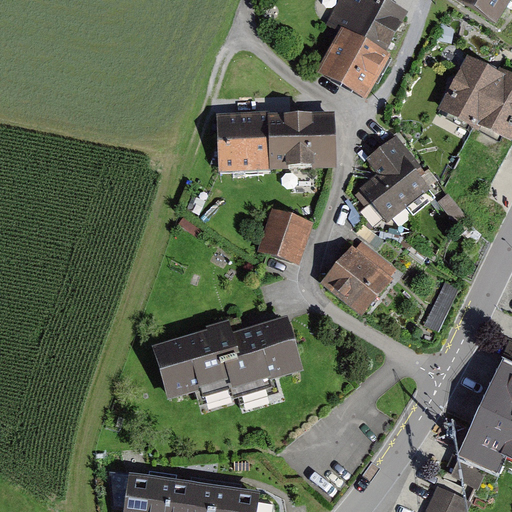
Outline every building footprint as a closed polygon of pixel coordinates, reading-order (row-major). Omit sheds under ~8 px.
[(338,36),(315,78),(362,102),(405,21),(365,0),(343,0),(328,30),(338,36)] [(463,0),(498,19),(504,9),(508,0),(463,0)] [(511,85),(491,75),(463,62),(436,117),(507,152),(511,142),(511,85)] [(332,119),(217,123),(218,177),(219,177),(330,174),(334,174),(332,119)] [(378,182),(359,195),(383,228),(427,197),(411,174),(423,166),(400,135),(363,161),(378,182)] [(312,228),(272,214),(257,257),(296,271),(312,228)] [(401,287),(359,253),(328,291),(369,325),(401,287)] [(459,290),(446,284),(425,326),(439,333),(459,290)] [(180,344),(148,354),(165,409),(226,391),(230,405),(307,382),(288,318),(229,336),(225,325),(178,339),(180,344)] [(511,369),(504,365),(451,477),(479,490),(489,468),(500,474),(506,461),(511,463),(511,369)] [(238,490),(128,474),(122,511),(253,511),(257,493),(238,490)] [(466,511),(470,505),(440,492),(431,511),(466,511)]
